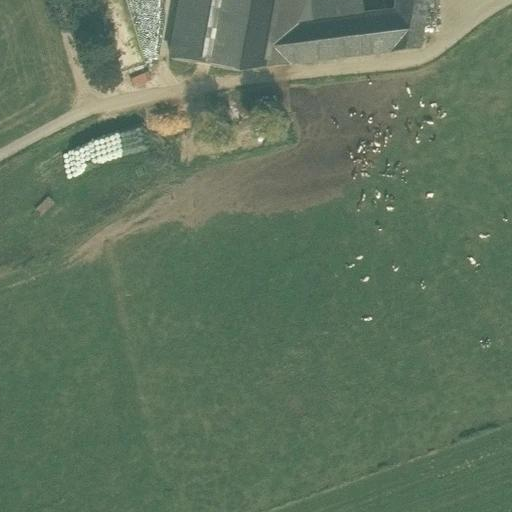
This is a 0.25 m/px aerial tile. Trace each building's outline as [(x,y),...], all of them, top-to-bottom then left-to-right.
[(237,72),(240,72),(252,0),(180,0),(170,60),(237,72)] [(252,0),(240,72),(418,49),(424,15),(396,10),(395,15),(366,18),(295,27),(299,0),(252,0)] [(363,0),(299,0),(295,27),(366,18),(363,0)] [(397,0),(396,10),(424,15),(427,0),(397,0)] [(63,180),(0,223),(0,251),(77,199),(63,180)]
